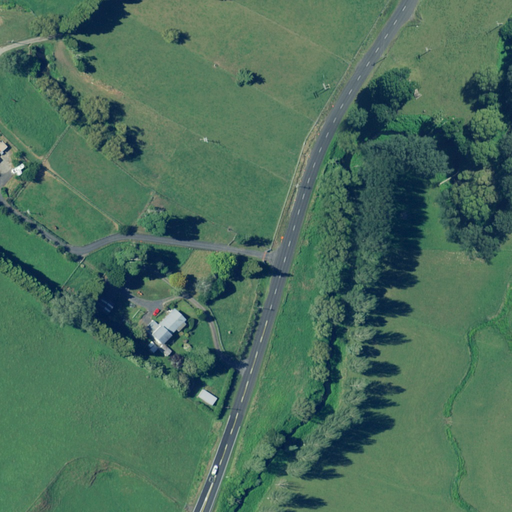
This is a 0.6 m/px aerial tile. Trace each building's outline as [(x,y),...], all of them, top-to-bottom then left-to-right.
[(185,323),(171,310),(155,326),(151,321),(143,330),(158,345),(173,330),(176,333),(185,323)] [(133,327),(117,316),(107,329),(123,341),(133,327)] [(168,352),(161,345),(156,349),(164,357),(168,352)] [(156,349),(152,346),(148,350),(151,354),(156,349)] [(214,399),(202,390),(197,398),(210,406),(214,399)]
